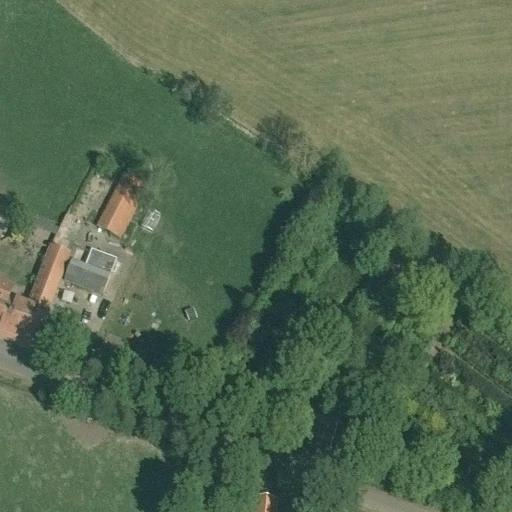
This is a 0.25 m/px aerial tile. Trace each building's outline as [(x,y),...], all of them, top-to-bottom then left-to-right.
[(122,241),(148,188),(122,175),(96,226),(95,228),(122,241)] [(0,235),(5,238),(15,213),(0,207),(0,235)] [(27,305),(12,345),(33,353),(48,313),(47,313),(69,257),(49,249),(28,306),(27,305)] [(71,263),(63,283),(102,298),(116,260),(91,251),(84,268),(71,263)] [(12,345),(27,305),(8,298),(12,289),(0,284),(0,337),(7,340),(7,343),(12,345)] [(341,355),(352,339),(340,330),(329,346),(341,355)] [(168,371),(154,365),(145,387),(159,393),(168,371)] [(341,412),(303,397),(289,434),(327,449),(341,412)] [(276,511),(277,499),(251,497),(249,511),(276,511)]
